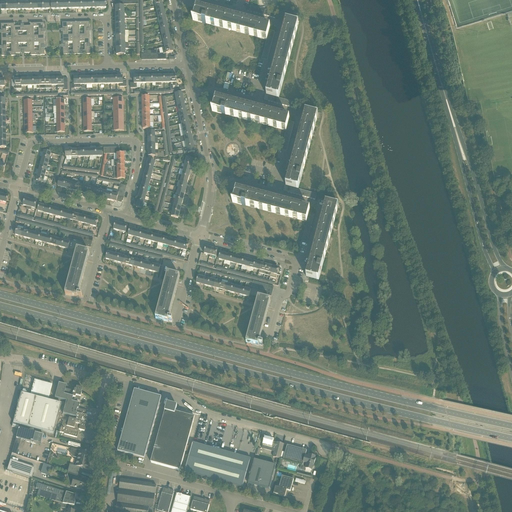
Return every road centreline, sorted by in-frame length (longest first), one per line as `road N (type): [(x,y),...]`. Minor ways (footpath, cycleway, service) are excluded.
road 1 (primary): [(0,306),(511,438)]
road 2 (primary): [(511,425),(0,295)]
road 3 (unclassified): [(325,448),(214,414),(128,374),(107,381)]
road 4 (residential): [(124,217),(134,140),(34,141),(17,188)]
road 5 (residential): [(256,102),(277,24),(199,1),(174,5)]
road 6 (secondary): [(444,94),(493,274)]
road 7 (secondary): [(505,269),(444,94)]
road 8 (residential): [(107,67),(103,18),(0,19)]
road 9 (unclassified): [(235,494),(98,459)]
road 10 (residential): [(274,192),(296,123),(290,112),(256,102)]
